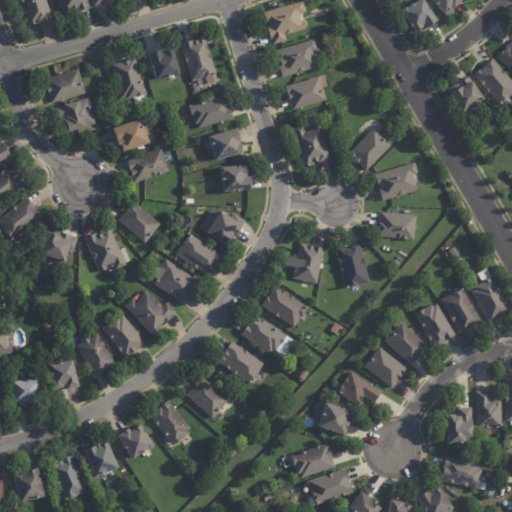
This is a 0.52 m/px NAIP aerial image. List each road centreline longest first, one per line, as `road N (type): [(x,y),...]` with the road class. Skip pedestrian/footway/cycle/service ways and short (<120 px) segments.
road 1 (residential): [(230,3),(275,162),(280,201),(271,237),(207,323),(146,379),(51,433),(0,449)]
road 2 (residential): [(511,254),(366,0)]
road 3 (residential): [(239,0),(0,68)]
road 4 (residential): [(511,350),(438,382),(406,414),(391,452)]
road 5 (residential): [(86,189),(26,144),(0,68)]
road 6 (residential): [(418,85),(479,33),(503,0)]
